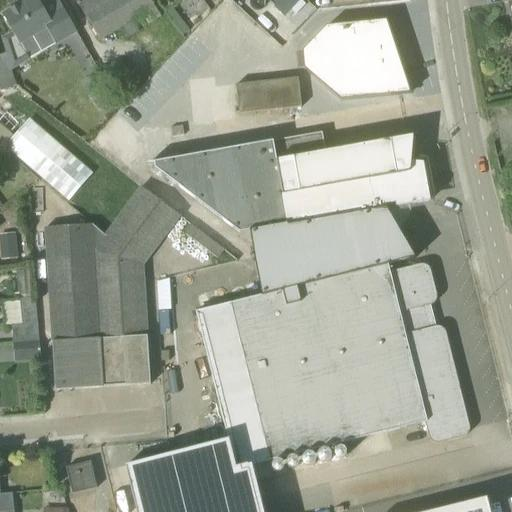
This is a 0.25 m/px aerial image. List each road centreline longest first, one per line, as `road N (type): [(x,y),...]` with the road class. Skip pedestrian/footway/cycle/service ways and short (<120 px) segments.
road 1 (tertiary): [(511,303),(467,128),(450,0)]
road 2 (residential): [(0,435),(165,420)]
